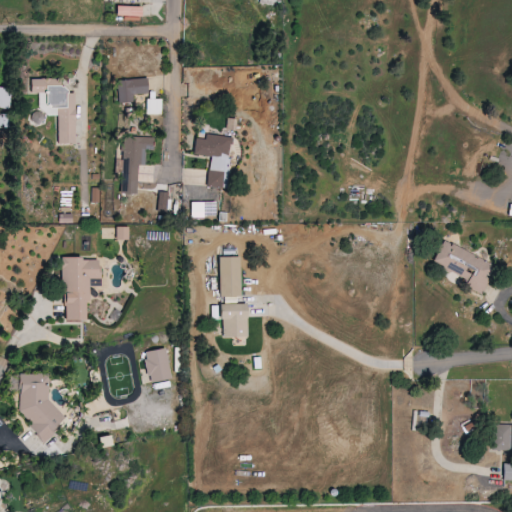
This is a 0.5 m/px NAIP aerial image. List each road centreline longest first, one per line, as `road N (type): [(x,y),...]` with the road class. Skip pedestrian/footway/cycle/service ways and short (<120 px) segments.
road 1 (residential): [(174,0),(174,176)]
road 2 (residential): [(0,30),(174,31)]
